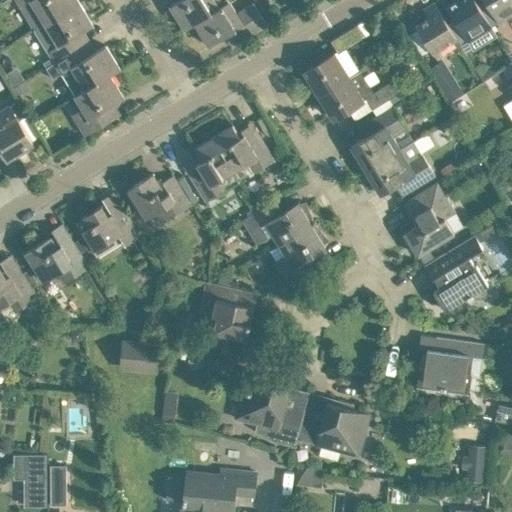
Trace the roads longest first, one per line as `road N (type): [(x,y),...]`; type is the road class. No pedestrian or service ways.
road 1 (residential): [(374,278),(254,64)]
road 2 (residential): [(0,218),(187,104)]
road 3 (residential): [(254,64),(360,0)]
road 4 (residential): [(187,104),(123,0)]
road 5 (residential): [(374,278),(403,326),(392,389)]
